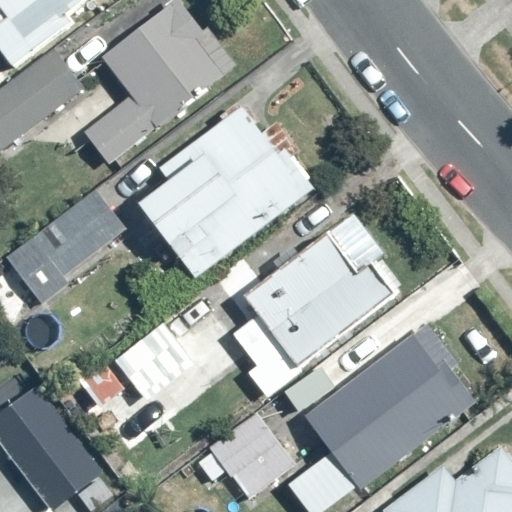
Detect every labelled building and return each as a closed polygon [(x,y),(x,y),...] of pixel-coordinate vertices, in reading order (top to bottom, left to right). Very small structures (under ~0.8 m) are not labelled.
[(92,0),(0,0),(0,37),(19,63),(82,17),(78,11),(92,0)] [(231,65),(180,0),(158,0),(94,51),(128,95),(82,132),(106,164),(231,65)] [(0,150),(81,88),(54,53),(0,94),(0,150)] [(172,175),(143,198),(202,273),(319,180),(251,95),(164,165),(172,175)] [(42,310),(71,287),(64,278),(124,232),(94,192),(4,259),(42,310)] [(258,307),(235,325),(266,364),(289,347),(303,366),(398,292),(376,263),(365,272),(328,225),(244,290),(258,307)] [(217,325),(189,289),(161,311),(189,346),(217,325)] [(325,511),(472,401),(416,327),(299,416),(326,452),(285,484),(305,511),(325,511)] [(108,356),(76,380),(98,410),(130,387),(108,356)] [(33,379),(2,401),(70,496),(101,473),(33,379)] [(250,418),(211,450),(249,497),(288,465),(250,418)] [(511,511),(511,458),(501,444),(450,484),(438,469),(383,511),(511,511)]
